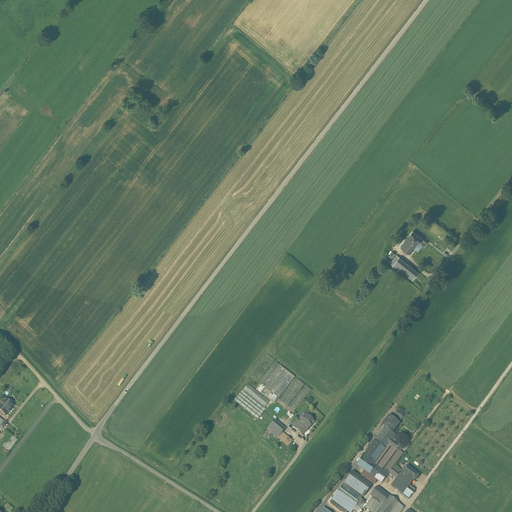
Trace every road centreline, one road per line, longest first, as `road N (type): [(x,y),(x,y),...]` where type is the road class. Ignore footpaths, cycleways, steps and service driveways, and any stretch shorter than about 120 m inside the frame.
road 1 (unclassified): [(426,0),(95,433)]
road 2 (track): [(308,438),(428,282)]
road 3 (track): [(511,176),(428,282)]
